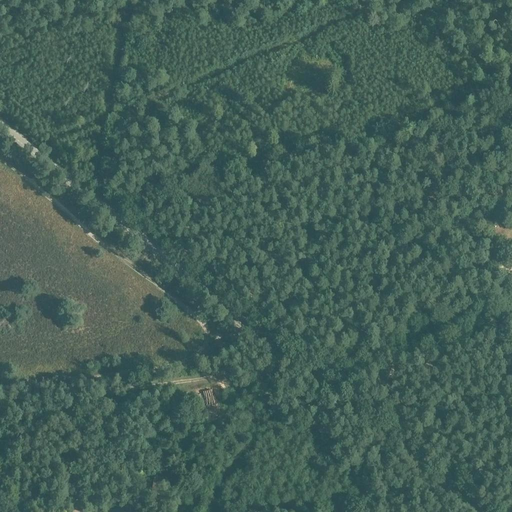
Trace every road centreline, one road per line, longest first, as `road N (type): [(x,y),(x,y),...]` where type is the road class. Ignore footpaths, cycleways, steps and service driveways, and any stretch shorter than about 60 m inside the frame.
road 1 (unclassified): [(474,511),(0,125)]
road 2 (track): [(0,154),(213,332),(195,355),(0,389)]
road 3 (unknown): [(326,390),(355,364),(509,318)]
road 4 (track): [(129,0),(105,121)]
